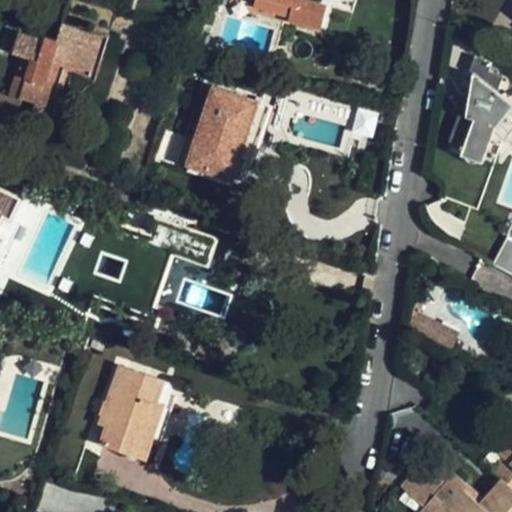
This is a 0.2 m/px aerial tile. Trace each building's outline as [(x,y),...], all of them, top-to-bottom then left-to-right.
[(285,0),(295,2),(290,20),(322,29),(329,2),(319,0),(285,0)] [(0,90),(0,125),(13,129),(23,98),(37,102),(34,114),(52,120),(59,97),(51,94),(62,61),(92,70),(103,33),(63,20),(58,40),(20,30),(13,51),(21,54),(9,93),(0,90)] [(470,71),(472,72),(446,145),(462,151),(460,157),(484,166),(497,129),(511,109),(511,102),(498,91),(503,77),(488,72),(492,63),(475,56),(470,71)] [(189,164),(242,181),(250,155),(242,153),(258,100),(213,86),(189,164)] [(325,110),(328,98),(285,88),(268,105),(280,117),(294,103),(325,110)] [(484,166),(460,157),(446,194),(478,207),(496,159),(503,162),(511,150),(511,109),(497,129),(484,166)] [(0,246),(2,242),(3,241),(0,239),(0,226),(5,216),(13,220),(13,218),(24,198),(0,186),(0,246)] [(228,242),(157,217),(151,233),(140,229),(139,233),(87,215),(61,291),(157,324),(163,307),(155,305),(174,251),(219,267),(228,242)] [(0,239),(3,241),(2,242),(12,247),(23,223),(13,218),(13,220),(5,216),(0,226),(0,239)] [(495,265),(511,273),(511,238),(510,238),(495,265)] [(217,319),(231,324),(243,292),(229,287),(227,292),(228,293),(220,315),(218,315),(217,319)] [(412,310),(403,328),(443,347),(451,329),(412,310)] [(117,364),(95,427),(103,430),(99,441),(142,457),(148,438),(162,443),(179,395),(171,392),(173,384),(117,364)] [(342,413),(305,401),(295,431),(331,443),(342,413)] [(495,450),(503,457),(504,456),(511,463),(511,440),(508,437),(495,450)] [(484,503),(493,511),(511,511),(511,463),(504,456),(503,457),(491,470),(504,482),(484,503)] [(493,511),(484,503),(471,491),(477,483),(451,460),(424,489),(436,500),(425,511),(493,511)]
